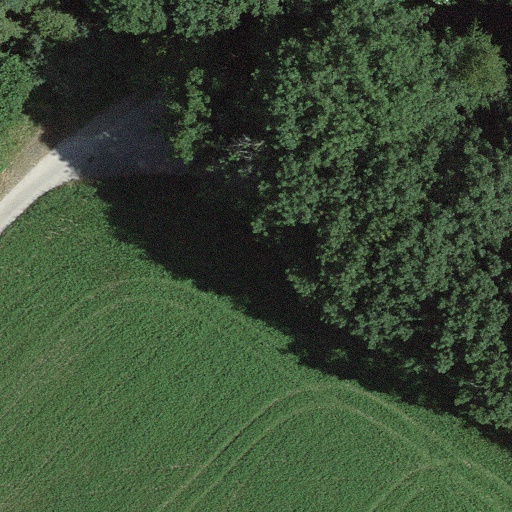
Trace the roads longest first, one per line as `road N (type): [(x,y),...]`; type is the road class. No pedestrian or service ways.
road 1 (track): [(0,224),(52,169),(131,134),(223,158),(511,380)]
road 2 (track): [(131,134),(286,49),(511,2)]
